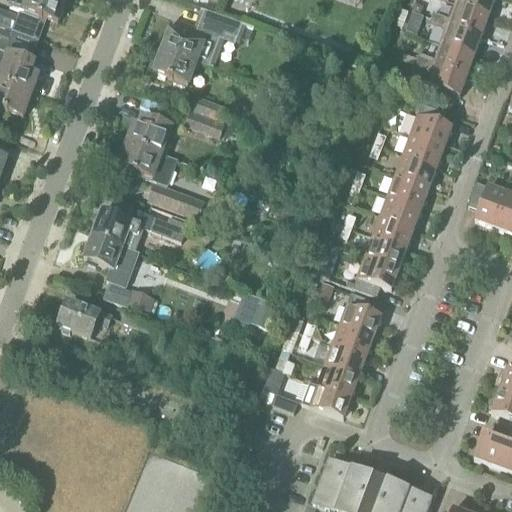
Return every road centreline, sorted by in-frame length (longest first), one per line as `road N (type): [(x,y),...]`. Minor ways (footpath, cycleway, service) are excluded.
road 1 (residential): [(0,336),(124,0)]
road 2 (residential): [(371,445),(445,243)]
road 3 (residential): [(437,468),(509,267)]
road 4 (residential): [(445,243),(511,66)]
